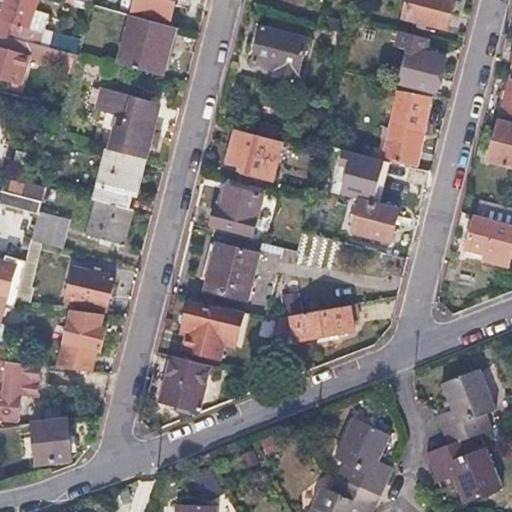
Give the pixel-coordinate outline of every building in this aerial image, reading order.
[(0,0),(0,36),(37,46),(41,33),(28,29),(35,0),(3,0),(3,2),(0,0)] [(171,0),(133,0),(130,11),(166,21),(171,0)] [(403,0),(399,18),(443,29),(450,0),(403,0)] [(170,27),(127,16),(115,63),(158,75),(162,56),(170,27)] [(305,38),(259,26),(250,63),(273,69),(272,75),(293,81),(305,38)] [(176,29),(170,27),(162,56),(168,58),(176,29)] [(0,36),(0,81),(18,86),(20,81),(12,79),(18,56),(26,58),(34,60),(37,46),(0,36)] [(440,59),(405,50),(395,85),(431,95),(440,59)] [(26,58),(18,56),(12,79),(20,81),(26,58)] [(511,76),(509,76),(500,110),(511,112),(511,76)] [(100,117),(114,121),(106,150),(143,160),(146,148),(151,149),(155,133),(150,132),(156,107),(106,94),(100,117)] [(427,101),(394,94),(382,160),(415,166),(427,101)] [(511,124),(498,121),(487,159),(511,166),(511,124)] [(279,142),(232,130),(224,162),(243,167),(241,172),(269,180),(279,142)] [(106,150),(104,150),(91,201),(95,202),(130,211),(143,160),(106,150)] [(406,167),(379,160),(375,176),(402,183),(406,167)] [(217,208),(212,207),(207,226),(249,237),(259,197),(222,187),(217,208)] [(52,191),(43,188),(40,200),(49,202),(52,191)] [(20,197),(0,191),(0,204),(17,209),(20,197)] [(40,202),(20,197),(17,209),(37,214),(40,202)] [(502,206),(477,200),(473,215),(498,222),(502,206)] [(396,211),(359,201),(351,232),(388,242),(396,211)] [(130,211),(95,202),(86,238),(121,247),(130,211)] [(60,222),(36,216),(30,242),(53,248),(60,222)] [(511,226),(472,217),(464,249),(482,253),(480,260),(505,266),(509,252),(511,252),(511,226)] [(258,256),(215,243),(202,289),(246,300),(258,256)] [(482,253),(464,249),(463,256),(480,260),(482,253)] [(1,264),(0,264),(0,309),(12,312),(13,305),(24,264),(3,258),(1,264)] [(112,280),(71,269),(62,302),(104,312),(112,280)] [(221,312),(186,303),(178,333),(191,336),(187,352),(216,360),(220,344),(231,347),(240,313),(222,308),(221,312)] [(348,304),(289,316),(293,340),(352,327),(348,304)] [(12,312),(0,309),(0,326),(8,329),(12,312)] [(101,315),(69,312),(55,369),(90,373),(95,349),(99,350),(104,329),(98,328),(101,315)] [(208,367),(171,357),(159,401),(197,411),(208,367)] [(0,422),(17,424),(21,396),(12,395),(14,377),(23,378),(24,365),(0,362),(0,422)] [(479,368),(439,383),(448,409),(434,414),(446,445),(467,437),(490,429),(484,413),(494,409),(479,368)] [(385,433),(348,418),(330,459),(340,463),(334,478),(377,496),(390,467),(374,461),(385,433)] [(64,421),(31,425),(36,465),(69,460),(64,421)] [(446,445),(424,453),(435,483),(451,477),(461,503),(497,490),(481,447),(472,451),(467,437),(446,445)] [(328,492),(318,487),(306,511),(369,511),(377,496),(334,478),(328,492)]
